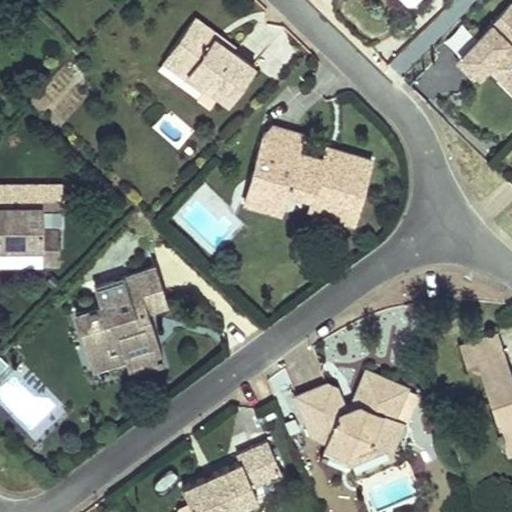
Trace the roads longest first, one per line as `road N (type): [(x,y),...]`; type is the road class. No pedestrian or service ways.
road 1 (residential): [(43,511),(371,274),(423,217)]
road 2 (residential): [(423,217),(427,168),(417,135),(286,0)]
